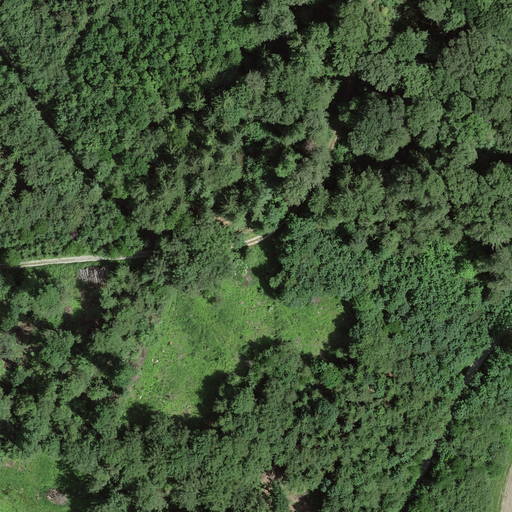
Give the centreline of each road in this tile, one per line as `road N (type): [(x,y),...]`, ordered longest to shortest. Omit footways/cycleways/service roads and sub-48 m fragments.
road 1 (track): [(0,43),(78,157),(118,197),(208,246),(241,245),(272,231),(327,151),(369,0)]
road 2 (track): [(0,266),(208,246)]
road 3 (track): [(511,336),(464,392),(404,511)]
